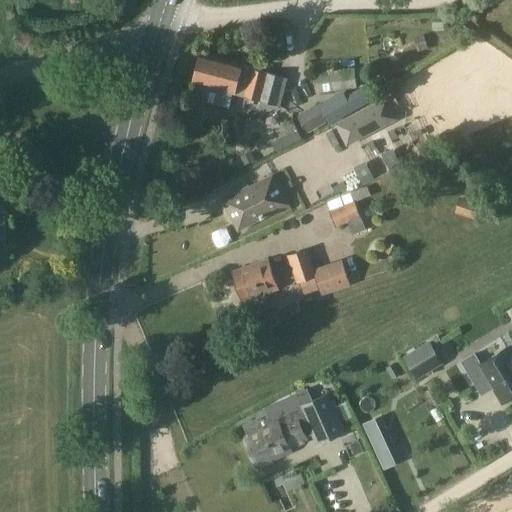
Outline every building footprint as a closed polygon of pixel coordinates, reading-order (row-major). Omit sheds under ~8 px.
[(424,35),(414,38),(417,52),(427,49),(424,35)] [(200,54),(192,82),(278,105),(285,79),(249,69),(249,68),(200,54)] [(354,69),(313,73),(315,94),(356,90),(354,69)] [(341,94),(320,106),(328,121),(329,122),(369,101),(364,91),(344,100),(341,94)] [(386,97),(334,124),(345,146),(397,118),(392,109),(386,97)] [(319,104),(297,116),(306,134),(328,121),(320,106),(319,104)] [(5,123),(0,128),(0,133),(5,138),(13,130),(5,123)] [(250,152),(239,157),(244,166),(255,161),(250,152)] [(368,167),(356,173),(362,185),(374,179),(368,167)] [(272,176),(255,185),(270,213),(276,210),(278,214),(289,209),(272,176)] [(270,213),(255,185),(223,201),(237,230),(270,213)] [(459,197),(454,213),(479,222),(485,206),(459,197)] [(354,203),(354,202),(331,211),(336,226),(347,222),(360,217),(354,203)] [(360,217),(347,222),(352,235),(365,230),(360,217)] [(478,236),(482,228),(460,219),(456,227),(478,236)] [(322,221),(304,229),(317,258),(335,250),(322,221)] [(387,242),(383,252),(393,257),(397,247),(387,242)] [(314,278),(320,296),(350,286),(341,259),(313,269),(307,249),(286,256),(295,284),(314,278)] [(268,260),(232,272),(242,301),(246,300),(251,314),(269,308),(264,294),(278,289),(268,260)] [(319,297),(321,308),(351,301),(349,290),(319,297)] [(428,341),(403,357),(417,380),(442,364),(428,341)] [(481,364),(475,354),(461,362),(476,386),(487,379),(502,404),(511,397),(511,356),(507,348),(481,364)] [(394,363),(385,369),(392,380),(401,375),(394,363)] [(442,370),(428,383),(437,394),(452,382),(442,370)] [(264,408),(267,414),(242,425),(247,435),(243,437),(256,467),(289,453),(288,450),(308,441),(306,437),(312,435),(300,407),(312,402),(306,390),(264,408)] [(328,395),(312,402),(300,407),(312,435),(316,445),(344,432),(340,423),(334,408),(328,395)] [(346,403),(334,408),(340,423),(352,418),(351,416),(346,403)] [(368,408),(351,416),(352,418),(372,462),(389,454),(368,408)] [(306,447),(276,459),(280,469),(310,458),(306,447)]
